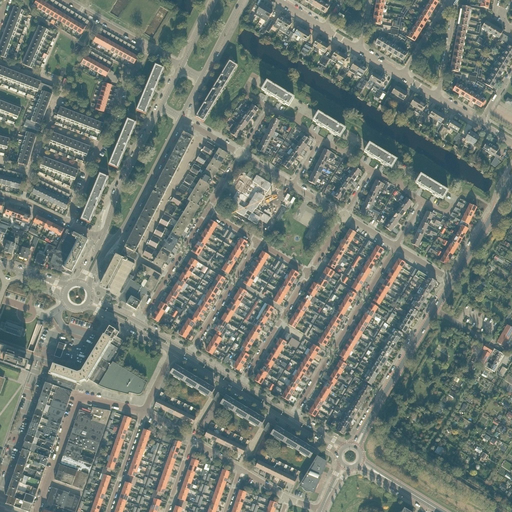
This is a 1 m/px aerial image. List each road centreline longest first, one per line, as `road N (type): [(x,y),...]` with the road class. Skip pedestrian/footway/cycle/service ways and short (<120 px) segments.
road 1 (residential): [(395,246),(293,416)]
road 2 (residential): [(68,222),(126,74),(149,48)]
road 3 (residential): [(0,164),(31,173),(58,89),(0,60)]
road 4 (residential): [(0,489),(36,373),(53,331),(63,326)]
road 5 (tertiary): [(368,422),(452,281)]
road 6 (secondary): [(159,107),(102,238)]
road 7 (secondary): [(111,242),(182,120)]
road 8 (residential): [(138,323),(206,210)]
road 9 (residential): [(241,385),(308,272)]
road 10 (residential): [(257,242),(190,354)]
